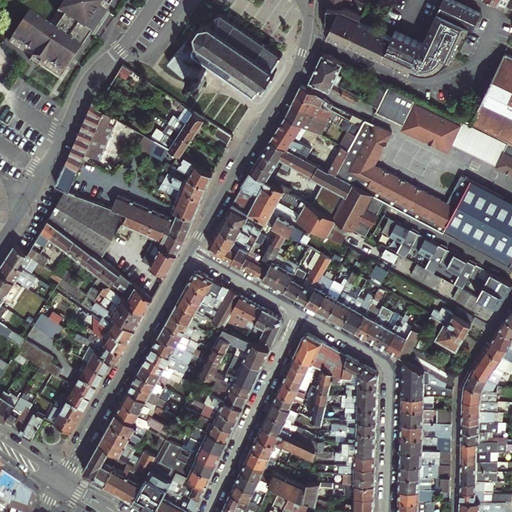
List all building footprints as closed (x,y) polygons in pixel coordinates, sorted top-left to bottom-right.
[(63,0),(43,30),(34,24),(26,36),(54,52),(65,67),(74,54),(83,41),(91,28),(84,23),(86,21),(95,7),(99,0),(107,0),(109,1),(109,0),(63,0)] [(389,35),(357,21),(360,14),(344,7),(343,6),(341,10),(337,9),(320,6),(320,8),(322,8),(319,36),(325,36),(407,75),(410,70),(414,72),(418,72),(422,72),(427,71),(429,70),(432,69),(434,68),(440,65),(444,62),(445,61),(447,59),(448,56),(454,58),(470,24),(474,26),(481,12),(455,0),(440,0),(421,42),(392,29),(389,35)] [(345,0),(321,0),(320,6),(337,9),(339,5),(343,6),(344,7),(347,1),(345,0)] [(503,0),(478,0),(506,12),(511,4),(503,0)] [(209,67),(207,63),(215,68),(214,70),(216,71),(217,70),(218,71),(214,77),(233,90),(236,85),(236,86),(237,84),(246,90),(245,91),(247,93),(247,91),(250,93),(249,94),(251,96),(251,95),(253,96),(254,94),(252,93),(258,84),(260,85),(261,84),(264,86),(265,84),(263,83),(262,80),(267,71),(273,71),(274,70),(272,68),(273,67),(271,65),(277,56),(279,57),(280,55),(279,55),(279,54),(278,53),(278,54),(274,52),(276,49),(269,44),(267,47),(265,45),(265,44),(263,42),(262,43),(255,38),(256,37),(253,35),(252,36),(245,31),(246,30),(243,29),(243,30),(234,24),(235,23),(233,21),(232,22),(223,16),(224,15),(221,13),(220,14),(217,12),(212,13),(207,20),(199,23),(193,29),(167,61),(186,78),(189,81),(194,84),(198,84),(203,83),(207,80),(209,76),(210,71),(209,67)] [(24,38),(26,36),(34,24),(24,17),(14,31),(24,38)] [(26,36),(24,38),(14,31),(6,42),(28,57),(25,61),(39,70),(41,66),(58,77),(62,72),(65,67),(54,52),(26,36)] [(318,57),(316,56),(312,63),(306,78),(304,81),(350,103),(353,97),(327,84),(336,64),(333,63),(328,61),(325,60),(318,57)] [(511,61),(499,56),(485,83),(464,124),(507,144),(511,147),(511,61)] [(372,107),(382,86),(370,80),(360,102),(372,107)] [(507,144),(464,124),(425,106),(400,95),(382,86),(372,107),(370,111),(402,126),(400,130),(448,152),(452,142),(497,164),(507,144)] [(294,90),(292,94),(316,105),(318,102),(314,93),(301,89),(296,87),(294,90)] [(323,109),(324,106),(326,102),(314,93),(318,102),(316,105),(323,109)] [(290,98),(287,104),(310,116),(316,105),(292,94),(290,98)] [(170,102),(177,106),(179,102),(173,98),(170,102)] [(66,190),(80,158),(100,109),(95,106),(90,99),(87,103),(82,116),(71,144),(60,172),(55,185),(53,187),(62,192),(63,189),(66,190)] [(324,106),(346,116),(344,119),(357,125),(360,120),(326,102),(324,106)] [(308,122),(311,116),(310,116),(287,104),(285,109),(281,117),(297,125),(300,127),(302,128),(314,135),(335,146),(343,151),(346,145),(308,122)] [(194,128),(201,116),(186,107),(183,105),(176,116),(174,115),(171,120),(169,119),(167,121),(170,123),(169,124),(171,125),(189,136),(194,128)] [(311,116),(317,119),(323,109),(316,105),(310,116),(311,116)] [(115,117),(100,109),(80,158),(90,163),(93,156),(98,159),(103,146),(115,117)] [(281,117),(275,126),(266,141),(301,160),(307,149),(289,139),(297,125),(281,117)] [(385,133),(360,120),(357,125),(346,145),(343,151),(330,175),(378,201),(427,227),(440,203),(369,165),(385,133)] [(177,152),(179,153),(185,143),(189,136),(171,125),(166,133),(163,131),(157,141),(165,146),(177,152)] [(302,128),(300,127),(297,125),(289,139),(307,149),(309,145),(297,139),(302,128)] [(213,131),(214,135),(226,142),(228,139),(231,135),(216,126),(213,131)] [(151,137),(139,131),(132,143),(145,150),(152,138),(151,137)] [(157,141),(152,138),(145,150),(158,158),(165,146),(157,141)] [(346,228),(359,236),(378,201),(330,175),(307,163),(301,160),(266,141),(261,148),(246,173),(247,173),(262,182),(265,183),(266,181),(263,179),(277,161),(281,164),(277,170),(285,174),(288,168),(301,175),(300,178),(307,181),(307,180),(320,187),(308,207),(346,228)] [(511,147),(507,144),(497,164),(496,166),(511,173),(511,147)] [(330,175),(343,151),(335,146),(324,167),(310,159),(307,163),(330,175)] [(208,176),(210,171),(179,153),(177,152),(172,160),(177,162),(176,165),(188,172),(186,174),(205,184),(208,176)] [(172,172),(174,169),(169,166),(166,171),(171,174),(172,172)] [(203,188),(205,184),(186,174),(184,178),(172,172),(171,174),(166,171),(162,178),(200,196),(203,188)] [(237,190),(252,199),(271,209),(274,204),(276,200),(294,210),(299,202),(286,195),(272,187),(265,183),(262,182),(247,173),(242,181),(237,190)] [(433,220),(511,262),(511,206),(456,176),(433,220)] [(191,217),(200,196),(162,178),(157,188),(175,197),(170,208),(171,208),(176,210),(191,217)] [(273,184),(272,187),(286,195),(287,192),(273,184)] [(4,186),(0,193),(0,207),(11,214),(21,197),(4,186)] [(164,229),(97,202),(66,190),(63,189),(62,192),(47,217),(56,225),(65,231),(73,238),(81,244),(89,251),(98,257),(99,258),(119,224),(159,240),(164,229)] [(164,229),(182,237),(189,220),(191,217),(176,210),(173,218),(103,189),(97,202),(164,229)] [(286,217),(278,213),(271,209),(252,199),(251,202),(234,194),(233,196),(228,206),(244,215),(261,224),(273,231),(283,236),(286,238),(290,229),(282,224),(286,217)] [(292,220),(295,215),(274,204),(271,209),(278,213),(286,217),(292,220)] [(308,207),(302,204),(295,215),(292,220),(337,245),(346,228),(308,207)] [(244,216),(227,207),(225,211),(219,220),(237,230),(249,236),(253,239),(254,236),(257,232),(242,224),(241,224),(240,224),(244,216)] [(56,225),(47,217),(34,238),(38,241),(42,244),(48,234),(56,225)] [(247,239),(235,232),(237,230),(219,220),(218,223),(214,230),(238,243),(241,245),(247,248),(250,243),(253,239),(249,236),(247,239)] [(436,265),(455,275),(449,285),(456,289),(458,290),(465,277),(470,279),(476,268),(387,222),(380,236),(399,246),(394,255),(398,257),(403,260),(408,250),(427,260),(422,270),(430,275),(436,265)] [(56,225),(48,234),(56,241),(65,231),(56,225)] [(178,244),(182,237),(164,229),(159,240),(158,243),(162,245),(168,249),(174,253),(178,244)] [(226,250),(230,243),(237,246),(238,243),(214,230),(212,234),(208,240),(226,250)] [(56,241),(60,244),(64,247),(73,238),(65,231),(56,241)] [(283,236),(273,231),(271,235),(267,242),(266,244),(268,245),(275,249),(278,245),(283,236)] [(72,254),(81,244),(73,238),(64,247),(68,250),(72,254)] [(203,248),(206,253),(227,264),(233,254),(226,250),(208,240),(207,243),(203,248)] [(8,248),(4,255),(29,272),(37,259),(33,257),(26,252),(12,242),(8,248)] [(76,257),(81,261),(89,251),(81,244),(72,254),(76,257)] [(33,257),(37,251),(30,245),(26,252),(33,257)] [(168,249),(162,245),(151,264),(158,268),(168,249)] [(267,265),(264,270),(257,281),(264,285),(269,287),(286,257),(278,253),(281,248),(278,245),(275,249),(267,265)] [(275,249),(268,245),(265,250),(259,261),(267,265),(275,249)] [(168,249),(158,268),(165,272),(169,262),(174,253),(168,249)] [(233,254),(227,264),(233,267),(236,269),(244,253),(235,249),(233,254)] [(394,263),(398,257),(394,255),(386,250),(382,257),(394,263)] [(37,251),(33,257),(37,259),(42,263),(46,256),(37,251)] [(89,251),(81,261),(85,264),(90,268),(98,257),(89,251)] [(298,261),(300,258),(292,253),(289,252),(286,257),(297,263),(298,261)] [(245,253),(244,253),(236,269),(237,270),(240,271),(242,273),(246,275),(253,264),(250,262),(252,258),(247,256),(248,254),(245,253)] [(29,272),(4,255),(0,260),(0,270),(18,282),(25,287),(34,275),(29,272)] [(323,267),(327,260),(317,255),(314,260),(310,268),(319,273),(323,267)] [(93,271),(98,274),(106,264),(99,258),(98,257),(90,268),(93,271)] [(297,263),(286,257),(269,287),(276,291),(280,293),(292,271),(297,263)] [(256,266),(264,270),(267,265),(259,261),(256,266)] [(301,263),(298,261),(292,271),(300,275),(302,280),(307,271),(299,267),(301,263)] [(53,272),(62,279),(57,287),(81,302),(86,294),(79,289),(84,281),(59,263),(53,272)] [(115,276),(117,273),(106,264),(98,274),(102,278),(109,284),(115,276)] [(256,266),(253,264),(246,275),(250,277),(256,266)] [(256,266),(250,277),(255,280),(257,281),(264,270),(256,266)] [(334,274),(323,267),(319,273),(312,285),(301,305),(308,309),(312,311),(326,288),(329,282),(334,274)] [(422,270),(417,268),(415,267),(410,277),(433,290),(438,279),(430,275),(422,270)] [(374,269),(367,282),(374,286),(381,273),(374,269)] [(0,296),(2,294),(8,298),(18,282),(0,270),(0,296)] [(285,296),(288,298),(300,277),(300,275),(292,271),(280,293),(282,295),(285,296)] [(191,272),(185,275),(184,276),(181,282),(216,302),(223,290),(191,272)] [(150,299),(144,294),(121,275),(117,273),(115,276),(109,284),(127,297),(144,309),(147,305),(150,299)] [(348,273),(346,278),(324,318),(327,319),(331,322),(338,325),(352,300),(344,295),(346,292),(354,277),(348,273)] [(508,286),(485,273),(471,298),(477,301),(493,310),(508,286)] [(302,280),(300,275),(300,277),(288,298),(297,303),(301,305),(312,285),(303,280),(302,280)] [(342,276),(337,286),(335,285),(332,291),(326,288),(312,311),(320,316),(324,318),(346,278),(342,276)] [(179,286),(178,288),(176,292),(211,311),(216,302),(181,282),(179,286)] [(326,288),(332,291),(335,285),(329,282),(326,288)] [(376,287),(371,297),(351,333),(357,336),(362,339),(375,316),(368,313),(380,290),(376,287)] [(93,299),(98,302),(103,296),(100,293),(103,288),(99,288),(92,298),(93,299)] [(344,295),(352,300),(354,297),(358,290),(354,288),(351,295),(346,292),(344,295)] [(471,312),(477,301),(471,298),(458,290),(456,289),(450,300),(471,312)] [(229,293),(223,290),(216,302),(211,311),(206,322),(212,325),(217,328),(225,312),(234,296),(229,293)] [(373,311),(384,292),(380,290),(368,313),(375,316),(376,313),(373,311)] [(211,311),(176,292),(173,296),(170,302),(202,320),(206,322),(211,311)] [(140,316),(141,314),(124,300),(114,293),(109,300),(137,320),(140,316)] [(352,300),(338,325),(345,330),(351,333),(371,297),(363,293),(359,300),(354,297),(352,300)] [(235,317),(244,301),(240,299),(234,296),(225,312),(233,316),(235,317)] [(144,309),(127,297),(124,300),(141,314),(144,309)] [(134,327),(104,306),(98,302),(93,299),(89,305),(102,314),(98,319),(127,339),(130,332),(134,327)] [(136,323),(137,320),(109,300),(104,306),(134,327),(136,323)] [(250,305),(244,301),(235,317),(241,320),(238,327),(244,330),(248,323),(255,308),(250,305)] [(200,323),(202,320),(170,302),(168,307),(164,313),(189,328),(193,329),(198,332),(200,329),(194,326),(197,321),(200,323)] [(257,328),(258,327),(265,313),(262,311),(255,308),(248,323),(257,328)] [(440,322),(460,334),(465,326),(469,318),(452,308),(449,312),(442,309),(442,310),(439,308),(436,308),(435,311),(428,308),(425,314),(429,316),(440,322)] [(376,313),(375,316),(362,339),(368,342),(372,344),(386,318),(388,316),(389,315),(378,309),(376,313)] [(511,311),(506,309),(503,313),(500,319),(510,323),(511,323),(511,311)] [(59,326),(38,312),(30,324),(51,338),(59,326)] [(189,328),(164,313),(162,317),(158,325),(191,343),(193,344),(196,339),(189,336),(186,334),(189,328)] [(275,323),(273,317),(265,313),(258,327),(257,328),(249,343),(250,343),(263,349),(271,332),(275,323)] [(98,319),(92,315),(91,331),(94,333),(120,351),(123,345),(127,339),(98,319)] [(389,354),(393,356),(404,336),(410,326),(403,323),(407,317),(403,315),(399,322),(383,351),(389,354)] [(414,341),(423,327),(407,317),(403,323),(410,326),(404,336),(414,341)] [(396,320),(394,323),(386,318),(372,344),(377,348),(383,351),(399,322),(396,320)] [(511,323),(510,323),(500,319),(497,322),(492,330),(511,338),(511,323)] [(21,337),(0,322),(0,333),(17,344),(21,337)] [(432,338),(451,350),(454,345),(460,334),(440,322),(432,338)] [(191,343),(158,325),(156,329),(152,336),(192,358),(199,362),(201,357),(187,350),(191,343)] [(212,337),(217,328),(212,325),(206,337),(211,339),(212,337)] [(263,349),(250,343),(249,343),(239,338),(224,331),(217,328),(212,337),(224,342),(229,344),(230,342),(236,344),(235,347),(241,350),(238,354),(230,350),(229,353),(227,355),(254,368),(255,365),(260,355),(263,349)] [(94,333),(91,331),(88,329),(86,331),(89,333),(87,338),(101,348),(100,351),(103,353),(102,355),(108,359),(113,362),(117,355),(120,351),(94,333)] [(491,333),(488,337),(486,341),(510,351),(511,351),(511,338),(492,330),(491,333)] [(316,369),(318,370),(321,363),(310,358),(312,351),(322,357),(321,359),(323,361),(330,366),(337,366),(339,353),(327,346),(304,333),(298,336),(293,345),(289,355),(305,363),(310,366),(316,369)] [(208,345),(211,339),(206,337),(203,335),(204,340),(203,342),(208,345)] [(192,358),(152,336),(150,340),(146,347),(186,369),(192,358)] [(414,341),(404,336),(393,356),(399,360),(402,362),(409,350),(414,341)] [(222,345),(224,342),(212,337),(211,339),(208,345),(207,346),(219,352),(222,345)] [(511,351),(510,351),(486,341),(484,344),(480,350),(498,358),(504,360),(509,353),(511,354),(511,351)] [(207,346),(205,350),(202,355),(215,361),(216,358),(219,352),(207,346)] [(144,351),(141,356),(171,372),(181,378),(186,369),(146,347),(144,351)] [(108,359),(102,355),(91,349),(84,362),(101,371),(105,365),(108,359)] [(409,350),(402,362),(448,387),(452,375),(430,362),(409,350)] [(480,350),(478,353),(473,361),(501,372),(508,362),(504,360),(498,358),(480,350)] [(345,380),(344,383),(354,384),(373,384),(373,376),(373,371),(342,354),(336,378),(345,380)] [(201,357),(199,362),(198,364),(210,370),(212,365),(215,361),(202,355),(201,357)] [(229,363),(234,365),(232,369),(250,377),(251,374),(253,370),(254,368),(227,355),(225,361),(229,363)] [(301,371),(305,363),(289,355),(288,358),(285,364),(301,371)] [(139,360),(136,365),(166,382),(171,372),(141,356),(139,360)] [(402,362),(399,360),(398,375),(398,384),(409,384),(409,382),(447,390),(448,387),(402,362)] [(493,386),(501,372),(473,361),(471,364),(466,372),(484,379),(491,382),(489,385),(493,386)] [(98,377),(101,371),(84,362),(78,374),(94,383),(98,377)] [(511,372),(511,363),(508,362),(501,372),(511,375),(511,372)] [(198,364),(197,365),(193,373),(206,379),(209,372),(210,370),(198,364)] [(301,371),(285,364),(283,367),(281,372),(297,379),(301,371)] [(135,367),(132,373),(163,391),(170,395),(175,387),(166,382),(136,365),(135,367)] [(225,373),(229,375),(228,378),(246,386),(249,380),(250,377),(232,369),(228,367),(223,365),(220,370),(225,373)] [(318,370),(316,369),(315,374),(314,379),(326,381),(328,375),(326,374),(318,370)] [(293,388),(297,379),(281,372),(280,374),(277,381),(293,388)] [(461,383),(460,386),(478,389),(486,391),(489,385),(491,382),(484,379),(466,372),(465,373),(464,376),(461,383)] [(163,391),(132,373),(130,376),(127,382),(167,404),(170,399),(161,394),(163,391)] [(78,374),(71,385),(88,395),(91,389),(94,383),(78,374)] [(335,378),(332,377),(328,375),(326,381),(326,383),(335,383),(335,378)] [(244,390),(246,386),(228,378),(223,387),(241,396),(244,390)] [(326,381),(314,379),(313,384),(311,388),(324,391),(326,383),(326,381)] [(293,389),(293,388),(277,381),(276,382),(275,384),(292,392),(293,389)] [(167,404),(127,382),(125,385),(122,391),(153,408),(170,417),(174,409),(167,404)] [(240,399),(241,396),(223,387),(219,385),(216,384),(214,383),(211,382),(210,385),(212,386),(211,387),(221,392),(216,401),(235,410),(240,399)] [(398,388),(398,396),(447,398),(447,390),(409,382),(409,384),(398,384),(398,388)] [(292,392),(275,384),(274,387),(272,392),(289,399),(292,392)] [(341,395),(372,396),(373,391),(373,384),(354,384),(353,389),(345,389),(345,387),(341,387),(341,395)] [(88,395),(71,385),(64,397),(81,407),(84,401),(88,395)] [(459,401),(477,401),(485,401),(496,402),(498,392),(492,391),(494,386),(493,386),(489,385),(486,391),(478,389),(460,386),(459,389),(459,393),(459,401)] [(310,393),(309,398),(322,401),(323,395),(324,391),(311,388),(310,393)] [(0,419),(11,402),(3,397),(7,392),(3,390),(0,394),(0,419)] [(153,408),(122,391),(120,395),(116,402),(164,429),(168,420),(152,411),(153,408)] [(298,404),(289,399),(272,392),(270,396),(268,402),(284,409),(285,406),(286,404),(295,408),(298,404)] [(207,397),(204,395),(199,406),(203,407),(207,397)] [(344,402),(353,402),(353,408),(372,408),(372,400),(372,396),(341,395),(341,404),(344,404),(344,402)] [(447,411),(447,398),(398,396),(398,401),(398,409),(438,411),(447,411)] [(78,412),(81,407),(64,397),(58,409),(74,418),(78,412)] [(216,401),(207,397),(203,407),(230,420),(233,413),(235,410),(216,401)] [(322,401),(309,398),(308,404),(307,408),(319,411),(320,407),(322,401)] [(186,405),(197,410),(195,416),(225,430),(229,422),(230,420),(203,407),(199,406),(188,400),(186,405)] [(485,401),(477,401),(459,401),(459,404),(458,411),(484,412),(499,413),(504,413),(505,403),(496,402),(485,401)] [(160,436),(164,429),(116,402),(113,406),(109,414),(127,423),(139,429),(141,430),(143,427),(160,436)] [(268,402),(266,406),(262,414),(287,425),(289,421),(293,413),(291,412),(284,409),(268,402)] [(15,423),(19,425),(16,430),(22,433),(30,437),(41,416),(22,407),(15,423)] [(306,412),(304,419),(316,424),(318,418),(319,411),(307,408),(306,412)] [(372,413),(372,408),(353,408),(353,412),(344,412),(344,410),(341,410),(340,419),(345,419),(372,420),(372,413)] [(71,423),(74,418),(58,409),(51,421),(68,429),(71,423)] [(397,416),(397,424),(419,424),(419,418),(438,418),(438,411),(398,409),(397,416)] [(458,421),(484,422),(498,423),(499,413),(484,412),(458,411),(458,414),(458,421)] [(106,419),(104,424),(125,434),(134,439),(136,435),(137,432),(139,429),(127,423),(109,414),(106,419)] [(292,427),(287,425),(262,414),(261,417),(257,425),(283,436),(293,440),(301,444),(303,439),(292,434),(289,433),(292,427)] [(189,426),(221,441),(224,433),(225,430),(195,416),(193,415),(189,426)] [(372,424),(372,420),(345,419),(345,427),(339,427),(339,430),(372,431),(372,424)] [(458,425),(458,432),(488,433),(501,434),(501,423),(498,423),(484,422),(458,421),(458,425)] [(132,443),(134,439),(125,434),(104,424),(102,427),(98,433),(119,445),(128,449),(131,445),(132,443)] [(182,424),(178,433),(185,437),(184,438),(185,439),(215,453),(219,444),(221,441),(189,426),(189,427),(182,424)] [(447,438),(447,425),(419,424),(397,424),(397,430),(397,437),(419,438),(419,430),(433,431),(433,438),(435,438),(437,438),(447,438)] [(283,436),(257,425),(255,430),(252,436),(271,445),(272,442),(278,445),(279,445),(283,436)] [(372,434),(372,431),(339,430),(339,433),(345,433),(345,441),(372,441),(372,434)] [(488,433),(458,432),(458,435),(458,441),(503,443),(503,438),(488,438),(488,433)] [(125,455),(128,449),(119,445),(98,433),(95,439),(93,443),(109,452),(114,455),(122,460),(124,457),(125,455)] [(265,456),(271,445),(252,436),(250,440),(247,447),(265,456)] [(288,450),(293,440),(283,436),(279,445),(283,447),(288,450)] [(433,438),(419,438),(397,437),(397,442),(396,451),(419,452),(419,445),(433,445),(433,441),(435,441),(435,438),(433,438)] [(447,451),(447,438),(437,438),(436,453),(447,453),(447,451)] [(213,456),(215,453),(185,439),(180,451),(190,455),(210,464),(213,456)] [(139,509),(144,511),(148,511),(165,479),(169,473),(171,468),(166,466),(168,461),(169,459),(171,456),(174,448),(158,440),(149,457),(147,461),(125,501),(139,509)] [(293,440),(288,450),(292,452),(297,454),(301,444),(293,440)] [(335,453),(341,453),(351,453),(371,453),(371,446),(372,441),(345,441),(336,441),(335,453)] [(503,443),(458,441),(458,445),(458,452),(493,452),(502,452),(503,443)] [(77,471),(78,475),(86,480),(95,464),(98,466),(105,461),(104,460),(109,452),(93,443),(77,471)] [(301,444),(297,454),(303,456),(309,459),(310,452),(311,449),(301,444)] [(246,449),(246,450),(264,459),(265,457),(265,456),(247,447),(246,449)] [(245,452),(242,459),(260,467),(264,459),(246,450),(245,452)] [(122,460),(121,461),(119,467),(115,475),(115,476),(107,491),(116,496),(125,501),(147,461),(149,457),(137,451),(131,461),(124,457),(122,460)] [(396,464),(446,465),(447,453),(436,453),(436,458),(419,457),(419,452),(396,451),(396,456),(396,464)] [(493,462),(493,452),(458,452),(458,454),(457,462),(493,462)] [(371,458),(371,453),(351,453),(350,460),(350,465),(371,466),(371,458)] [(122,460),(114,455),(111,460),(109,459),(107,462),(110,463),(112,464),(119,467),(121,461),(122,460)] [(187,462),(179,458),(177,463),(205,475),(208,468),(210,464),(190,455),(187,462)] [(260,467),(242,459),(240,463),(236,471),(264,483),(266,477),(257,473),(260,467)] [(95,464),(86,480),(95,484),(97,486),(110,463),(107,462),(105,461),(98,466),(95,464)] [(493,462),(457,462),(457,464),(457,471),(493,472),(493,462)] [(107,491),(115,476),(115,475),(119,467),(112,464),(110,463),(97,486),(103,489),(107,491)] [(175,467),(183,471),(180,478),(184,480),(200,487),(202,482),(204,478),(205,475),(177,463),(175,467)] [(396,469),(396,477),(427,478),(438,478),(446,478),(446,465),(396,464),(396,469)] [(371,471),(371,466),(350,465),(344,465),(333,465),(333,474),(341,474),(371,475),(371,471)] [(236,471),(234,476),(231,483),(249,490),(250,488),(259,491),(262,486),(265,488),(266,484),(264,483),(236,471)] [(273,473),(269,471),(266,477),(264,483),(266,484),(272,487),(278,475),(273,473)] [(492,482),(493,472),(457,471),(457,475),(457,481),(481,481),(492,482)] [(175,485),(179,477),(169,473),(165,479),(173,484),(175,485)] [(344,477),(344,483),(348,483),(371,483),(371,480),(371,475),(341,474),(341,476),(344,477)] [(19,486),(19,484),(13,481),(1,475),(0,478),(0,500),(10,506),(19,486)] [(272,487),(277,489),(281,491),(287,479),(282,477),(278,475),(272,487)] [(395,489),(426,490),(427,478),(396,477),(396,481),(395,489)] [(438,491),(446,491),(446,478),(438,478),(438,491)] [(172,487),(173,484),(165,479),(148,511),(159,511),(169,493),(172,487)] [(281,491),(288,494),(289,494),(295,483),(291,481),(287,479),(281,491)] [(183,497),(193,502),(196,494),(200,487),(184,480),(180,489),(186,492),(183,497)] [(481,492),(481,481),(457,481),(457,484),(457,492),(478,492),(481,492)] [(315,486),(316,482),(303,482),(302,486),(301,490),(313,493),(315,486)] [(370,486),(371,483),(348,483),(344,483),(329,482),(328,488),(340,488),(340,495),(350,495),(370,496),(370,486)] [(249,490),(231,483),(229,486),(226,494),(245,502),(256,507),(258,502),(252,500),(255,493),(249,490)] [(299,485),(295,483),(289,494),(300,499),(301,490),(302,486),(299,485)] [(10,506),(17,510),(26,490),(23,489),(19,486),(10,506)] [(438,491),(426,490),(395,489),(395,494),(395,503),(430,504),(430,496),(446,497),(446,491),(438,491)] [(28,511),(33,495),(30,493),(26,490),(17,510),(16,511),(28,511)] [(306,502),(311,504),(313,493),(301,490),(300,499),(306,502)] [(478,492),(457,492),(457,496),(457,502),(507,503),(508,493),(481,492),(478,492)] [(171,511),(178,497),(169,493),(159,511),(171,511)] [(252,500),(258,502),(261,496),(255,493),(252,500)] [(224,497),(221,504),(232,508),(237,510),(240,511),(245,502),(226,494),(224,497)] [(283,504),(291,508),(299,511),(300,511),(306,502),(300,499),(289,494),(288,494),(283,504)] [(187,511),(193,502),(183,497),(179,496),(178,497),(171,511),(187,511)] [(370,498),(350,498),(349,511),(370,511),(370,506),(370,498)] [(253,511),(256,507),(245,502),(240,511),(239,511),(253,511)] [(507,511),(507,503),(457,502),(457,506),(456,511),(507,511)] [(429,511),(430,504),(395,503),(395,508),(395,511),(429,511)]
